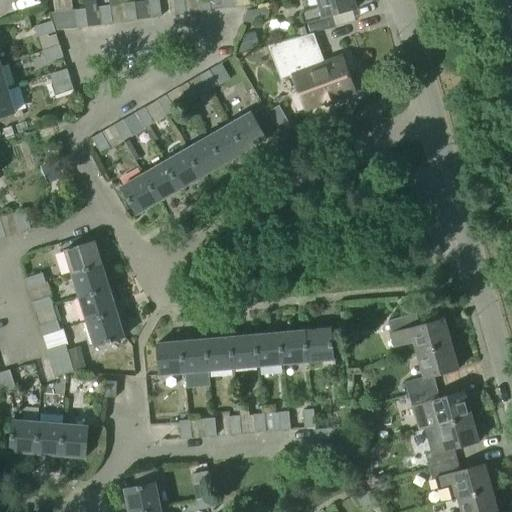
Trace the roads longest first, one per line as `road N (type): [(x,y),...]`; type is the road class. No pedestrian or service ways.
road 1 (residential): [(108,213),(147,285),(432,108)]
road 2 (residential): [(511,406),(432,108)]
